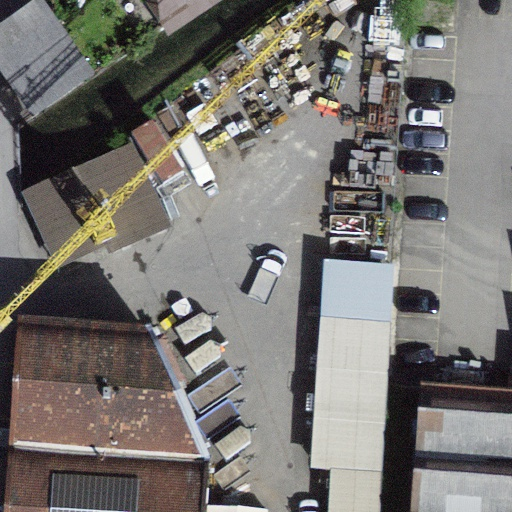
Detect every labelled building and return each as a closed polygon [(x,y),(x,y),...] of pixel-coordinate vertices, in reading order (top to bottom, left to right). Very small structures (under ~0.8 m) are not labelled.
[(96,67),(52,0),(0,34),(0,76),(25,114),(96,67)] [(205,0),(151,0),(167,25),(205,0)] [(55,277),(139,239),(110,174),(26,212),(55,277)] [(315,511),(380,511),(393,291),(328,288),(315,511)] [(152,336),(18,327),(5,511),(204,511),(208,464),(152,336)] [(511,511),(511,397),(424,392),(414,511),(511,511)]
